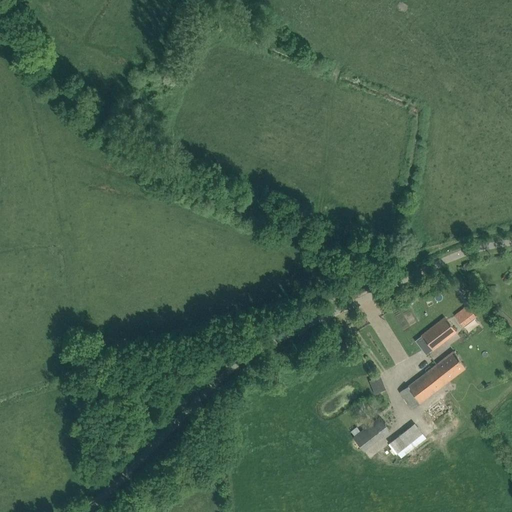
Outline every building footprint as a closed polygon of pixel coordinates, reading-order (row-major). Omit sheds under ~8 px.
[(470,304),(454,312),(461,326),(476,319),(470,304)] [(421,336),(432,350),(456,331),(445,317),(421,336)] [(408,386),(400,392),(411,409),(419,403),(465,368),(454,351),(408,386)] [(369,379),(373,393),(385,389),(381,375),(369,379)] [(354,437),(364,451),(390,430),(380,417),(354,437)] [(401,458),(427,437),(414,422),(389,442),(401,458)]
